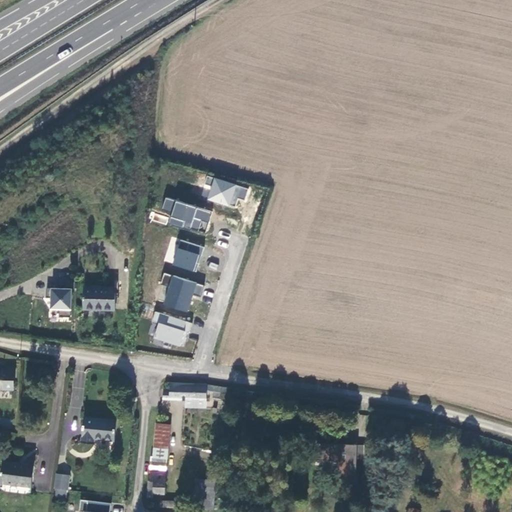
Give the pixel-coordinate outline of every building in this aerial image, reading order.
[(249,189),(207,176),(205,184),(213,187),(209,199),(236,207),(238,199),(245,201),(249,189)] [(173,213),(169,223),(191,230),(192,228),(206,233),(213,212),(166,197),(162,210),(173,213)] [(181,240),(173,264),(197,272),(205,247),(181,240)] [(170,287),(165,304),(188,311),(193,295),(201,297),(205,285),(164,272),(161,284),(170,287)] [(116,288),(107,287),(85,286),(84,307),(115,309),(116,288)] [(72,289),(51,288),(50,309),(71,311),(72,289)] [(159,323),(155,337),(184,346),(188,332),(190,333),(193,324),(156,312),(153,321),(159,323)] [(151,322),(148,335),(154,336),(157,324),(151,322)] [(205,392),(205,387),(169,384),(169,391),(163,390),(163,400),(184,401),(202,402),(205,403),(205,392)] [(205,392),(217,394),(222,395),(223,390),(205,387),(205,392)] [(201,410),(202,402),(184,401),(183,408),(201,410)] [(117,418),(85,414),(83,439),(94,440),(95,435),(115,437),(117,418)] [(167,457),(169,425),(156,424),(154,457),(167,457)] [(357,443),(315,441),(315,458),(339,459),(339,476),(356,476),(357,455),(357,443)] [(365,455),(365,444),(357,443),(357,455),(365,455)] [(28,465),(3,463),(1,483),(32,487),(34,461),(29,460),(28,465)] [(164,473),(148,472),(148,483),(154,482),(154,492),(164,493),(164,473)] [(69,490),(71,475),(56,473),(54,488),(56,488),(67,490),(69,490)] [(192,493),(199,494),(204,494),(205,479),(193,478),(192,493)] [(66,499),(67,490),(56,488),(55,498),(66,499)] [(111,511),(112,503),(82,499),(80,511),(83,511),(111,511)] [(161,506),(173,508),(174,501),(162,500),(161,506)]
